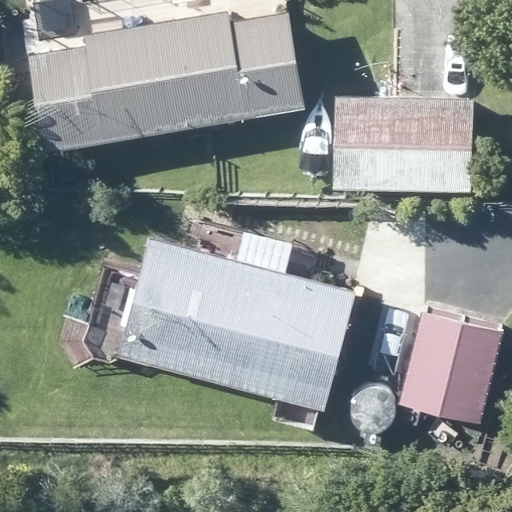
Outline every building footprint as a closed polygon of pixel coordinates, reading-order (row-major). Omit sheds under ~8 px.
[(285,0),(276,0),(226,8),(224,0),(213,0),(46,30),(48,41),(21,45),(38,141),(303,94),(285,0)] [(471,88),(394,87),(331,86),(331,101),(331,114),(328,179),(468,183),(471,88)] [(283,263),(291,236),(240,222),(238,229),(232,247),(147,223),(133,273),(115,341),(320,398),(352,280),(341,278),(283,263)] [(478,414),(501,323),(421,302),(403,373),(397,393),(478,414)] [(490,383),(489,408),(504,410),(507,385),(490,383)]
